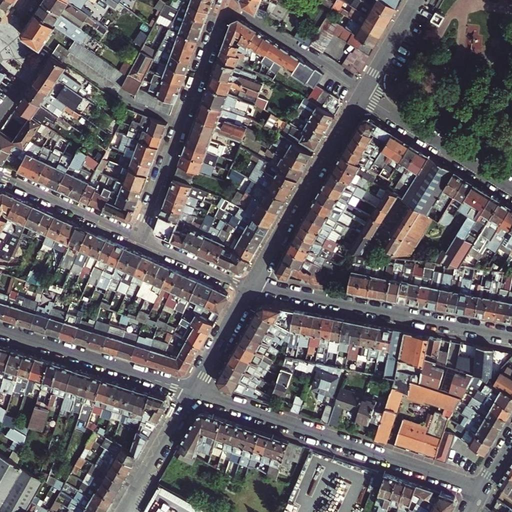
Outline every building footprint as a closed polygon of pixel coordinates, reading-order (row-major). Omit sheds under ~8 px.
[(0,0),(0,5),(8,11),(14,0),(0,0)] [(85,12),(79,8),(68,0),(44,0),(43,2),(61,14),(65,9),(84,22),(85,20),(104,34),(108,29),(85,12)] [(68,0),(79,8),(85,12),(94,0),(68,0)] [(160,0),(156,7),(162,9),(166,2),(163,0),(160,0)] [(184,0),(185,1),(210,10),(213,0),(184,0)] [(241,0),(244,6),(267,20),(277,4),(270,2),(265,0),(241,0)] [(333,7),(335,4),(329,0),(328,0),(319,0),(319,1),(332,8),(333,7)] [(387,26),(393,16),(365,0),(350,0),(348,3),(354,7),(387,26)] [(365,0),(393,16),(398,6),(387,0),(365,0)] [(206,20),(210,10),(185,1),(180,9),(180,10),(206,20)] [(76,31),(79,27),(61,14),(43,2),(37,12),(57,26),(76,40),(80,34),(76,31)] [(165,38),(166,35),(168,32),(170,28),(174,20),(180,10),(180,9),(166,2),(162,9),(160,13),(153,26),(141,50),(155,57),(155,56),(156,54),(159,49),(165,38)] [(381,35),(387,26),(354,7),(349,17),(381,35)] [(202,31),(206,20),(180,10),(174,20),(202,31)] [(376,45),(381,35),(349,17),(337,10),(335,14),(349,22),(346,28),(363,38),(376,45)] [(432,20),(440,24),(445,16),(437,11),(432,20)] [(24,37),(41,49),(57,26),(37,12),(23,31),(24,37)] [(226,40),(235,43),(238,33),(243,36),(250,25),(240,19),(233,21),(226,40)] [(200,39),(202,31),(174,20),(170,28),(200,39)] [(246,49),(247,45),(257,30),(250,25),(243,36),(241,40),(239,42),(239,44),(241,45),(240,47),(246,49)] [(359,45),(363,38),(346,28),(342,25),(336,35),(350,43),(356,47),(370,55),(372,52),(359,45)] [(310,44),(324,53),(335,34),(321,26),(314,38),(310,44)] [(195,50),(200,39),(170,28),(168,32),(166,35),(165,38),(168,40),(176,43),(195,50)] [(252,49),(256,51),(266,35),(257,30),(247,45),(246,49),(245,52),(244,54),(249,56),(252,49)] [(310,44),(314,38),(300,30),(295,37),(309,46),(310,44)] [(256,51),(264,56),(274,40),(266,35),(256,51)] [(191,61),(195,50),(176,43),(168,40),(165,38),(159,49),(191,61)] [(372,52),(376,45),(363,38),(359,45),(372,52)] [(111,79),(117,69),(76,40),(69,51),(111,79)] [(245,52),(237,49),(238,47),(240,47),(241,45),(239,44),(237,43),(235,43),(226,40),(222,49),(237,55),(240,56),(243,57),(244,54),(245,52)] [(275,59),(274,58),(282,45),(274,40),(264,56),(261,61),(265,62),(264,65),(263,67),(269,68),(275,59)] [(51,56),(61,63),(69,51),(58,43),(50,55),(51,56)] [(276,78),(275,77),(281,68),(292,51),(282,45),(274,58),(275,59),(276,59),(272,67),(270,70),(266,77),(274,81),(276,78)] [(352,54),(366,61),(370,55),(356,47),(352,54)] [(187,72),(191,61),(159,49),(156,54),(155,56),(155,57),(154,59),(157,61),(159,58),(160,55),(170,59),(168,65),(187,72)] [(238,62),(235,61),(237,55),(222,49),(218,59),(239,67),(241,62),(242,60),(243,57),(240,56),(239,59),(240,59),(238,62)] [(142,82),(143,79),(148,70),(154,59),(155,57),(141,50),(140,51),(133,65),(127,76),(117,69),(111,79),(121,86),(122,86),(136,94),(138,89),(142,82)] [(281,68),(292,74),(302,58),(292,51),(281,68)] [(354,72),(361,71),(366,61),(352,54),(351,53),(343,65),(354,72)] [(81,86),(63,74),(68,67),(61,63),(51,56),(43,68),(77,92),(81,86)] [(324,74),(302,58),(292,74),(315,89),(318,84),(324,74)] [(260,106),(270,84),(258,80),(260,75),(248,70),(239,67),(218,59),(214,72),(250,85),(247,92),(259,97),(256,104),(260,106)] [(161,62),(156,73),(157,73),(183,83),(187,72),(168,65),(162,62),(161,62)] [(239,67),(248,70),(250,66),(250,65),(241,62),(239,67)] [(0,82),(8,71),(0,65),(0,82)] [(260,75),(262,70),(250,66),(248,70),(260,75)] [(76,92),(77,92),(43,68),(34,81),(50,92),(55,85),(78,101),(81,96),(76,92)] [(160,86),(179,93),(183,83),(157,73),(156,73),(154,72),(152,77),(162,81),(160,86)] [(232,86),(247,92),(250,85),(214,72),(208,86),(229,94),(232,86)] [(310,96),(286,83),(288,80),(278,74),(276,78),(274,81),(305,98),(308,100),(310,96)] [(175,102),(176,103),(179,93),(160,86),(143,79),(142,82),(148,85),(146,89),(150,91),(149,93),(175,102)] [(78,118),(81,113),(50,92),(34,81),(26,93),(60,116),(65,109),(78,118)] [(308,100),(315,103),(324,88),(318,84),(315,89),(310,96),(308,100)] [(256,104),(244,100),(229,94),(208,86),(203,101),(224,108),(226,102),(253,112),(250,118),(264,126),(271,112),(260,106),(256,104)] [(315,103),(321,107),(330,92),(324,88),(315,103)] [(134,99),(171,112),(175,102),(149,93),(138,89),(136,94),(134,99)] [(244,100),(256,104),(259,97),(247,92),(244,100)] [(321,107),(336,115),(341,105),(340,98),(330,92),(321,107)] [(73,126),(60,116),(26,93),(17,106),(32,116),(37,119),(41,113),(69,132),(73,126)] [(331,123),(336,115),(321,107),(315,103),(308,100),(305,98),(300,107),(304,109),(306,105),(315,110),(313,114),(331,123)] [(225,121),(220,119),(224,108),(203,101),(197,117),(245,135),(247,128),(226,120),(225,121)] [(326,131),(331,123),(313,114),(304,109),(300,107),(295,115),(299,117),(301,113),(310,119),(308,122),(326,131)] [(140,128),(163,137),(168,123),(152,117),(145,115),(142,123),(140,128)] [(321,140),(326,131),(308,122),(299,117),(295,115),(290,123),(294,125),(296,122),(306,127),(304,130),(321,140)] [(38,130),(43,123),(37,119),(32,116),(15,140),(29,150),(30,147),(34,144),(30,141),(38,130)] [(191,133),(212,140),(216,130),(219,131),(221,134),(242,142),(245,135),(197,117),(191,133)] [(387,143),(394,132),(370,118),(362,120),(358,126),(381,139),(387,143)] [(47,126),(43,123),(38,130),(42,132),(47,126)] [(159,147),(163,137),(140,128),(133,126),(132,130),(130,136),(131,136),(159,147)] [(377,145),(381,139),(358,126),(353,135),(382,151),(383,149),(377,145)] [(292,141),(313,153),(321,140),(304,130),(299,127),(292,141)] [(27,152),(29,150),(15,140),(1,130),(0,131),(0,144),(11,152),(18,157),(24,161),(28,153),(27,152)] [(53,130),(50,135),(59,140),(61,136),(53,130)] [(383,164),(385,165),(403,138),(394,132),(387,143),(383,149),(390,153),(383,164)] [(220,147),(211,144),(212,140),(191,133),(187,143),(217,154),(221,155),(224,148),(220,146),(220,147)] [(309,160),(313,153),(292,141),(278,133),(274,141),(282,145),(285,140),(292,144),(289,149),(309,160)] [(156,156),(159,147),(131,136),(130,136),(129,136),(125,134),(123,140),(120,149),(125,151),(127,146),(156,156)] [(376,160),(382,151),(353,135),(348,144),(376,160)] [(388,169),(393,172),(411,143),(403,138),(385,165),(388,167),(388,169)] [(73,159),(67,157),(73,144),(70,141),(62,156),(57,166),(49,184),(59,189),(71,163),(73,159)] [(305,168),(309,160),(289,149),(282,145),(274,141),(269,148),(305,168)] [(215,160),(217,154),(187,143),(184,153),(204,161),(206,157),(215,160)] [(397,178),(400,179),(420,148),(411,143),(393,172),(390,177),(395,180),(397,178)] [(0,163),(2,165),(11,152),(0,144),(0,163)] [(19,170),(29,175),(38,157),(41,151),(42,150),(43,148),(40,147),(37,146),(34,144),(30,147),(29,150),(27,152),(28,153),(24,161),(19,170)] [(231,159),(235,161),(239,150),(221,144),(220,146),(224,148),(221,155),(231,159)] [(371,169),(376,160),(348,144),(342,153),(371,169)] [(52,152),(53,151),(43,146),(43,148),(42,150),(41,151),(38,157),(29,175),(39,180),(51,154),(54,156),(56,153),(52,152)] [(152,165),(156,156),(127,146),(125,151),(128,152),(128,154),(135,156),(134,159),(152,165)] [(92,169),(84,165),(87,159),(89,160),(92,156),(79,147),(73,159),(71,163),(76,165),(79,167),(82,169),(92,173),(92,172),(92,171),(92,170),(92,169)] [(271,163),(298,179),(305,168),(269,148),(266,153),(274,158),(271,163)] [(419,170),(420,171),(430,155),(429,154),(420,148),(400,179),(398,182),(404,185),(406,182),(409,184),(418,169),(419,170)] [(262,158),(265,154),(263,152),(256,149),(254,153),(259,156),(262,158)] [(49,184),(57,166),(62,156),(58,154),(56,153),(54,156),(51,154),(39,180),(49,184)] [(212,167),(213,164),(204,161),(184,153),(180,164),(196,170),(208,174),(211,167),(212,167)] [(373,182),(378,173),(371,169),(342,153),(337,162),(370,180),(373,182)] [(439,206),(435,204),(456,171),(430,155),(420,171),(403,197),(411,202),(421,209),(429,214),(430,211),(434,213),(439,206)] [(124,166),(130,168),(134,159),(128,156),(124,166)] [(287,199),(294,187),(261,169),(265,160),(262,158),(259,156),(258,158),(259,160),(260,161),(253,172),(271,183),(268,188),(287,199)] [(13,168),(19,170),(24,161),(18,157),(13,168)] [(130,168),(149,175),(152,165),(134,159),(130,168)] [(294,187),(298,179),(271,163),(265,160),(261,169),(294,187)] [(144,189),(149,175),(130,168),(124,166),(111,161),(109,168),(123,173),(120,180),(144,189)] [(366,186),(370,180),(337,162),(332,171),(358,185),(360,182),(366,186)] [(59,189),(70,194),(79,176),(81,171),(82,169),(79,167),(76,165),(71,163),(59,189)] [(174,179),(191,185),(196,170),(180,164),(174,179)] [(91,182),(88,180),(92,173),(82,169),(81,171),(79,176),(70,194),(82,199),(90,183),(91,182)] [(327,179),(354,195),(359,186),(358,185),(332,171),(327,179)] [(452,192),(456,195),(466,178),(456,171),(435,204),(439,206),(441,208),(452,192)] [(98,187),(100,183),(100,182),(93,178),(91,182),(90,183),(98,187)] [(454,216),(460,207),(475,183),(466,178),(456,195),(446,209),(449,211),(448,212),(454,216)] [(140,199),(144,189),(120,180),(118,179),(117,182),(113,189),(121,192),(140,199)] [(206,199),(209,191),(191,185),(174,179),(171,188),(190,195),(191,193),(196,195),(206,199)] [(363,200),(360,198),(354,195),(327,179),(322,188),(349,203),(355,207),(359,202),(361,203),(363,200)] [(387,191),(388,188),(392,183),(392,182),(388,179),(383,188),(387,191)] [(280,210),(287,199),(268,188),(256,180),(250,190),(248,189),(246,192),(250,194),(251,193),(280,210)] [(393,191),(398,194),(404,185),(398,182),(396,186),(393,191)] [(82,199),(90,203),(98,187),(90,183),(82,199)] [(104,210),(110,197),(111,194),(113,189),(100,183),(98,187),(90,203),(104,210)] [(469,232),(472,228),(493,195),(475,183),(460,207),(471,213),(447,251),(443,249),(436,260),(447,262),(446,264),(460,266),(472,247),(478,238),(469,232)] [(381,199),(387,191),(383,188),(379,186),(374,194),(381,199)] [(168,197),(192,205),(196,195),(191,193),(190,195),(171,188),(168,197)] [(352,220),(353,217),(355,214),(345,209),(349,203),(322,188),(317,196),(344,212),(350,216),(349,218),(352,220)] [(379,204),(389,210),(399,194),(398,194),(393,191),(388,188),(387,191),(381,199),(379,204)] [(10,216),(9,216),(17,197),(5,191),(0,193),(0,214),(8,219),(10,216)] [(232,203),(238,206),(245,194),(239,191),(232,203)] [(121,202),(136,209),(140,199),(121,192),(119,197),(111,194),(110,197),(121,202)] [(272,225),(280,210),(251,193),(250,194),(246,192),(245,194),(249,197),(248,198),(252,200),(246,210),(254,215),(272,225)] [(483,222),(487,224),(502,200),(493,195),(472,228),(477,231),(483,222)] [(312,205),(339,220),(344,212),(317,196),(312,205)] [(18,224),(18,219),(26,201),(17,197),(9,216),(10,216),(8,219),(12,221),(18,225),(18,224)] [(104,210),(116,215),(121,202),(110,197),(104,210)] [(189,212),(192,205),(168,197),(164,205),(183,212),(184,210),(189,212)] [(485,249),(511,207),(511,206),(502,200),(487,224),(481,233),(478,238),(472,247),(480,251),(482,247),(485,249)] [(24,228),(26,224),(35,205),(26,201),(18,219),(18,224),(18,225),(24,228)] [(128,221),(133,219),(136,209),(121,202),(116,215),(128,221)] [(208,211),(216,216),(221,207),(211,202),(207,211),(208,211)] [(402,217),(412,223),(421,209),(411,202),(402,217)] [(372,214),(382,221),(389,210),(379,204),(376,208),(372,214)] [(29,225),(38,229),(46,210),(36,205),(35,205),(26,224),(28,224),(29,225)] [(180,221),(185,221),(189,212),(184,210),(183,212),(164,205),(161,214),(180,221)] [(345,232),(348,226),(339,220),(312,205),(307,214),(343,234),(355,241),(357,238),(345,232)] [(371,216),(372,214),(376,208),(372,205),(366,213),(371,216)] [(498,251),(503,244),(511,228),(511,207),(485,249),(489,251),(492,248),(498,251)] [(392,254),(408,256),(434,217),(429,214),(421,209),(412,223),(403,237),(394,252),(392,254)] [(451,221),(452,220),(454,216),(448,212),(449,211),(446,209),(439,220),(443,223),(444,223),(446,223),(447,223),(448,223),(449,222),(450,222),(451,221)] [(38,229),(48,234),(56,215),(46,210),(38,229)] [(215,219),(216,216),(208,211),(207,215),(215,219)] [(172,241),(183,245),(190,230),(193,222),(195,218),(197,215),(189,212),(185,221),(187,222),(183,231),(177,229),(172,241)] [(0,226),(3,228),(8,219),(0,214),(0,226)] [(340,240),(343,234),(307,214),(302,222),(336,241),(338,238),(340,240)] [(362,230),(372,236),(382,221),(372,214),(371,216),(365,225),(362,230)] [(53,246),(57,238),(66,219),(56,215),(48,234),(44,242),(47,243),(53,246)] [(249,224),(267,234),(272,225),(254,215),(249,224)] [(393,231),(403,237),(412,223),(402,217),(393,231)] [(68,243),(69,244),(78,225),(77,224),(66,219),(57,238),(53,246),(54,247),(59,249),(61,246),(64,247),(66,242),(68,243)] [(198,252),(208,257),(216,239),(219,234),(221,229),(225,222),(221,219),(216,227),(212,225),(210,228),(207,234),(198,252)] [(183,245),(191,249),(199,231),(202,226),(193,222),(190,230),(183,245)] [(229,234),(232,230),(234,227),(225,222),(221,229),(229,234)] [(334,244),(336,241),(302,222),(297,231),(334,251),(337,246),(334,244)] [(244,232),(262,242),(267,234),(249,224),(244,232)] [(71,270),(75,262),(89,230),(78,225),(69,244),(67,249),(60,264),(59,265),(71,270)] [(199,231),(207,234),(210,228),(206,226),(202,225),(202,226),(199,231)] [(17,236),(15,235),(3,228),(0,226),(0,237),(13,245),(12,249),(14,250),(16,245),(20,237),(17,236)] [(469,232),(478,238),(481,233),(477,231),(472,228),(469,232)] [(511,228),(503,244),(511,249),(511,228)] [(77,270),(81,272),(98,234),(89,230),(75,262),(80,264),(77,270)] [(350,249),(363,251),(372,236),(362,230),(360,233),(357,238),(355,241),(350,249)] [(191,249),(198,252),(207,234),(199,231),(191,249)] [(292,241),(324,257),(326,253),(333,257),(336,253),(334,251),(297,231),(292,241)] [(387,247),(394,252),(403,237),(393,231),(384,245),(387,247)] [(239,240),(257,251),(262,242),(244,232),(239,240)] [(88,267),(93,270),(107,238),(98,234),(81,272),(80,275),(83,277),(88,267)] [(12,249),(13,245),(0,237),(0,247),(11,250),(10,253),(12,254),(14,250),(12,249)] [(92,272),(101,277),(116,243),(107,238),(93,270),(92,272)] [(208,257),(217,261),(224,246),(226,243),(224,242),(221,241),(216,239),(208,257)] [(234,250),(251,260),(257,251),(239,240),(235,248),(234,250)] [(321,267),(324,257),(292,241),(287,250),(321,267)] [(108,286),(111,279),(126,247),(116,243),(101,277),(99,282),(103,284),(108,286)] [(379,253),(383,253),(387,247),(384,245),(379,253)] [(245,270),(251,260),(234,250),(232,253),(229,252),(231,249),(224,246),(217,261),(241,272),(245,270)] [(10,253),(11,250),(0,247),(0,256),(10,258),(12,254),(10,253)] [(113,291),(116,293),(135,251),(126,247),(111,279),(117,282),(113,291)] [(321,267),(287,250),(283,259),(313,274),(319,277),(321,270),(321,267)] [(124,282),(130,285),(143,255),(135,251),(116,293),(114,297),(117,298),(124,282)] [(359,263),(354,262),(348,291),(358,293),(364,264),(365,258),(367,252),(362,252),(359,263)] [(135,282),(142,285),(153,259),(143,255),(130,285),(128,289),(131,290),(135,282)] [(149,280),(154,282),(163,264),(153,259),(142,285),(141,286),(145,288),(149,280)] [(313,274),(283,259),(277,271),(280,278),(288,279),(291,274),(302,279),(301,282),(310,284),(313,274)] [(412,268),(406,267),(399,301),(410,303),(416,268),(418,259),(414,259),(412,268)] [(7,260),(5,264),(0,263),(0,272),(2,273),(4,273),(7,266),(9,260),(7,260)] [(380,297),(384,277),(380,277),(383,265),(375,263),(374,266),(368,295),(380,297)] [(150,297),(157,300),(171,268),(163,264),(154,282),(151,290),(152,290),(150,294),(152,294),(150,297)] [(368,295),(374,266),(364,264),(358,293),(368,295)] [(387,278),(384,277),(380,297),(390,299),(395,271),(396,267),(389,265),(387,278)] [(399,271),(395,271),(390,299),(399,301),(406,267),(400,265),(399,271)] [(165,293),(170,295),(180,272),(171,268),(157,300),(155,304),(160,306),(165,293)] [(420,268),(416,268),(410,303),(419,304),(424,276),(418,275),(420,268)] [(438,308),(444,280),(446,274),(439,272),(440,270),(437,269),(436,272),(429,306),(438,308)] [(487,317),(491,298),(496,271),(486,270),(485,276),(488,276),(486,289),(483,288),(477,316),(487,317)] [(431,278),(424,276),(419,304),(429,306),(436,272),(433,271),(431,278)] [(177,293),(181,294),(189,276),(180,272),(170,295),(163,310),(167,312),(177,293)] [(319,277),(313,274),(310,284),(317,285),(319,277)] [(506,321),(511,293),(511,274),(510,285),(504,283),(502,289),(497,319),(506,321)] [(3,318),(17,322),(26,297),(22,296),(27,280),(15,276),(9,298),(10,298),(3,318)] [(186,297),(190,299),(199,280),(189,276),(181,294),(175,308),(179,310),(186,297)] [(448,281),(444,280),(438,308),(449,310),(453,290),(455,279),(448,278),(448,281)] [(468,314),(472,294),(475,279),(469,278),(466,293),(462,292),(459,312),(468,314)] [(190,299),(198,302),(207,284),(199,280),(190,299)] [(456,291),(453,290),(449,310),(459,312),(462,292),(465,282),(458,281),(456,291)] [(17,322),(32,327),(40,301),(45,286),(37,284),(32,299),(26,297),(17,322)] [(198,302),(206,306),(214,288),(207,284),(198,302)] [(477,316),(483,288),(483,285),(478,284),(476,295),(472,294),(468,314),(477,316)] [(206,306),(214,309),(222,291),(214,288),(206,306)] [(495,299),(491,298),(487,317),(497,319),(502,289),(497,288),(495,299)] [(209,320),(215,324),(229,298),(228,294),(222,291),(214,309),(211,315),(209,320)] [(0,316),(3,318),(10,298),(9,298),(0,295),(0,316)] [(32,327),(46,331),(54,306),(40,301),(32,327)] [(75,340),(90,345),(94,331),(101,307),(99,306),(97,305),(94,319),(90,318),(89,322),(82,320),(75,340)] [(46,331),(60,336),(68,312),(68,310),(54,306),(46,331)] [(256,312),(291,330),(292,331),(293,322),(280,315),(284,309),(266,306),(258,309),(256,312)] [(215,324),(209,320),(200,315),(191,310),(190,309),(185,318),(210,332),(215,324)] [(60,336),(75,340),(82,320),(84,313),(79,312),(78,315),(68,312),(60,336)] [(200,315),(209,320),(211,315),(205,312),(204,313),(202,312),(200,315)] [(251,321),(277,336),(280,331),(288,335),(291,330),(256,312),(251,321)] [(302,333),(306,314),(295,312),(293,322),(292,331),(290,341),(296,343),(298,332),(302,333)] [(315,315),(306,314),(302,333),(298,354),(303,354),(305,345),(306,345),(306,342),(310,343),(315,315)] [(325,317),(315,315),(310,343),(309,352),(314,353),(318,336),(322,337),(325,317)] [(183,338),(201,348),(210,332),(185,318),(183,317),(180,323),(193,331),(192,333),(187,331),(183,338)] [(335,319),(325,317),(322,337),(319,354),(324,355),(325,347),(330,348),(335,319)] [(344,321),(335,319),(330,348),(329,349),(334,350),(336,350),(338,340),(341,340),(344,321)] [(158,326),(165,329),(167,324),(158,320),(156,326),(158,326)] [(285,340),(277,336),(251,321),(245,332),(272,346),(274,341),(283,345),(285,340)] [(355,323),(344,321),(341,340),(339,351),(346,352),(348,342),(351,342),(355,323)] [(364,325),(355,323),(351,342),(349,353),(355,354),(357,343),(361,344),(364,325)] [(374,327),(364,325),(361,344),(359,355),(365,356),(367,345),(370,346),(374,327)] [(384,329),(374,327),(370,346),(368,357),(368,360),(378,362),(378,359),(380,348),(384,329)] [(394,331),(384,329),(380,348),(378,359),(385,360),(387,349),(390,350),(394,331)] [(90,345),(104,349),(108,335),(94,331),(90,345)] [(396,379),(404,333),(394,331),(390,350),(385,377),(396,379)] [(239,342),(266,356),(269,351),(277,355),(280,350),(272,346),(245,332),(239,342)] [(118,354),(133,358),(137,344),(139,338),(125,333),(123,339),(118,354)] [(146,340),(153,342),(156,335),(148,333),(146,340)] [(180,353),(193,361),(201,348),(183,338),(177,334),(174,333),(173,337),(175,338),(174,339),(185,345),(183,349),(180,353)] [(436,459),(446,432),(450,421),(455,412),(462,398),(420,384),(430,337),(404,333),(396,379),(393,387),(393,388),(403,392),(434,402),(425,427),(404,420),(396,446),(436,459)] [(104,349),(118,354),(123,339),(108,335),(104,349)] [(478,347),(430,337),(420,384),(462,398),(464,395),(469,385),(473,387),(474,382),(472,380),(475,375),(478,347)] [(233,352),(261,366),(264,360),(272,365),(274,361),(266,356),(239,342),(233,352)] [(133,358),(147,363),(151,348),(137,344),(133,358)] [(5,369),(8,370),(14,350),(5,347),(0,360),(0,380),(1,381),(5,369)] [(493,350),(478,347),(475,375),(472,380),(474,382),(473,387),(476,389),(478,375),(495,385),(501,375),(502,373),(492,367),(493,350)] [(147,363),(161,367),(166,353),(151,348),(147,363)] [(14,350),(8,370),(2,389),(14,393),(16,388),(27,354),(14,350)] [(228,361),(255,375),(258,370),(267,374),(269,370),(261,366),(233,352),(228,361)] [(161,367),(175,372),(178,357),(176,356),(166,353),(161,367)] [(183,374),(187,372),(193,361),(180,353),(178,357),(175,372),(183,374)] [(38,358),(27,354),(16,388),(21,390),(23,384),(29,386),(38,358)] [(50,362),(38,358),(29,386),(27,394),(29,395),(30,391),(34,392),(35,387),(42,389),(50,362)] [(286,358),(276,391),(279,392),(279,394),(287,395),(296,366),(300,365),(316,370),(318,364),(286,358)] [(228,361),(223,371),(250,385),(253,380),(271,390),(273,384),(255,375),(228,361)] [(61,365),(50,362),(42,389),(52,393),(61,365)] [(44,403),(38,401),(30,426),(46,432),(55,406),(58,407),(62,396),(66,397),(75,370),(61,365),(52,393),(50,398),(48,404),(44,403)] [(326,365),(322,365),(314,388),(321,390),(319,395),(325,397),(327,393),(334,395),(341,374),(326,369),(327,365),(326,365)] [(75,370),(66,397),(64,403),(73,406),(74,405),(85,373),(75,370)] [(222,388),(258,400),(259,395),(252,392),(255,387),(250,385),(223,371),(218,379),(222,388)] [(78,411),(81,412),(94,376),(85,373),(74,405),(80,407),(78,411)] [(511,394),(511,381),(501,375),(495,385),(511,394)] [(94,376),(81,412),(79,419),(89,423),(90,421),(95,405),(104,379),(94,376)] [(385,377),(383,383),(393,387),(396,379),(385,377)] [(102,413),(113,382),(104,379),(95,405),(101,408),(100,412),(102,413)] [(114,412),(122,385),(113,382),(102,413),(105,414),(107,409),(114,412)] [(132,388),(122,385),(114,412),(120,414),(119,418),(122,419),(124,415),(132,388)] [(511,410),(511,394),(495,385),(493,389),(485,385),(481,392),(484,394),(511,410)] [(142,391),(132,388),(124,415),(129,417),(128,421),(131,422),(142,391)] [(359,414),(365,398),(366,396),(341,388),(334,408),(329,424),(337,426),(343,409),(359,414)] [(397,412),(403,392),(393,388),(389,400),(386,408),(397,412)] [(151,394),(142,391),(131,422),(134,423),(135,419),(142,421),(145,412),(151,394)] [(167,399),(151,394),(145,412),(161,420),(169,406),(167,399)] [(511,412),(511,410),(484,394),(480,400),(476,398),(474,400),(508,419),(511,412)] [(382,423),(386,408),(389,400),(379,397),(377,402),(371,419),(382,423)] [(301,414),(306,401),(298,398),(293,412),(301,414)] [(371,419),(377,402),(365,398),(359,414),(357,420),(369,424),(371,419)] [(508,419),(474,400),(472,399),(468,407),(474,411),(503,428),(508,419)] [(329,424),(334,408),(327,406),(322,421),(329,424)] [(386,443),(397,412),(386,408),(382,423),(377,440),(386,443)] [(498,436),(503,428),(474,411),(470,417),(466,414),(464,417),(498,436)] [(19,419),(8,412),(5,422),(16,428),(17,422),(19,419)] [(140,456),(161,420),(145,412),(142,421),(134,445),(132,451),(140,456)] [(197,415),(179,447),(197,457),(200,449),(213,453),(224,420),(204,413),(197,415)] [(467,422),(463,428),(492,445),(498,436),(464,417),(463,419),(467,422)] [(0,430),(24,444),(27,435),(20,431),(16,428),(5,422),(0,418),(0,430)] [(234,423),(224,420),(213,453),(212,454),(216,455),(218,455),(219,453),(223,454),(234,423)] [(98,426),(90,421),(89,423),(88,424),(92,426),(97,429),(98,426)] [(454,430),(458,425),(450,421),(446,432),(452,435),(454,430)] [(243,426),(234,423),(223,454),(222,457),(231,460),(243,426)] [(492,445),(463,428),(458,425),(454,430),(464,436),(461,441),(463,442),(469,445),(475,449),(482,453),(486,455),(492,445)] [(46,432),(30,426),(28,432),(44,438),(46,432)] [(107,431),(98,426),(97,429),(106,435),(107,431)] [(243,426),(231,460),(229,465),(235,467),(239,454),(243,455),(252,429),(243,426)] [(106,435),(107,436),(115,440),(117,433),(118,433),(108,427),(107,431),(106,435)] [(97,429),(93,436),(91,439),(95,441),(102,445),(107,436),(106,435),(97,429)] [(261,432),(252,429),(243,455),(240,464),(245,466),(250,467),(250,466),(261,432)] [(261,432),(250,466),(260,469),(262,461),(272,436),(261,432)] [(446,463),(451,448),(455,437),(452,435),(446,432),(436,459),(446,463)] [(115,440),(116,441),(123,445),(125,440),(126,438),(117,433),(115,440)] [(281,439),(272,436),(262,461),(272,465),(281,439)] [(451,448),(469,459),(476,463),(482,453),(475,449),(469,445),(463,442),(461,441),(455,437),(451,448)] [(95,441),(91,439),(86,448),(90,450),(95,441)] [(290,442),(281,439),(272,465),(269,474),(277,479),(281,468),(282,464),(290,442)] [(134,445),(125,440),(123,445),(132,451),(134,445)] [(108,445),(106,447),(135,464),(140,456),(132,451),(123,445),(116,441),(112,447),(108,445)] [(290,442),(282,464),(290,466),(292,460),(297,444),(290,442)] [(299,462),(304,447),(297,444),(292,460),(299,462)] [(105,459),(130,473),(135,464),(106,447),(104,450),(108,453),(105,459)] [(197,457),(179,447),(175,454),(192,464),(197,457)] [(85,459),(91,450),(90,450),(86,448),(81,456),(85,459)] [(14,450),(9,458),(18,463),(21,454),(14,450)] [(0,511),(26,511),(33,500),(45,479),(40,476),(18,463),(9,458),(0,453),(0,511)] [(218,469),(221,460),(216,458),(216,455),(212,454),(209,464),(218,469)] [(85,459),(81,456),(76,465),(81,468),(85,459)] [(126,482),(130,473),(105,459),(102,464),(97,462),(96,465),(126,482)] [(91,473),(120,491),(126,482),(96,465),(93,469),(98,472),(96,474),(92,471),(91,473)] [(48,481),(50,476),(51,473),(42,469),(40,476),(45,479),(48,480),(48,481)] [(511,475),(507,472),(498,485),(503,489),(509,494),(511,496),(511,475)] [(115,499),(120,491),(91,473),(85,482),(90,485),(115,499)] [(383,488),(387,475),(380,473),(375,485),(383,488)] [(387,511),(388,511),(399,479),(387,474),(387,475),(383,488),(381,492),(377,504),(381,505),(378,511),(387,511)] [(50,476),(48,481),(54,484),(56,485),(58,479),(50,476)] [(66,483),(58,479),(56,485),(63,489),(64,486),(66,483)] [(398,511),(399,510),(408,481),(399,479),(388,511),(390,511),(398,511)] [(54,484),(48,481),(48,480),(45,486),(51,489),(54,484)] [(410,511),(413,501),(414,498),(416,490),(418,485),(408,481),(399,510),(402,511),(403,508),(410,511)] [(79,490),(110,508),(115,499),(90,485),(85,482),(84,482),(79,490)] [(80,502),(97,511),(108,511),(110,508),(79,490),(71,485),(66,483),(64,486),(83,497),(80,502)] [(456,498),(418,485),(416,490),(426,496),(454,511),(459,503),(456,498)] [(210,511),(157,488),(147,511),(178,511),(180,510),(185,511),(210,511)] [(381,492),(374,489),(369,501),(377,504),(381,492)] [(77,511),(97,511),(80,502),(61,492),(60,494),(72,501),(68,507),(70,508),(77,511)] [(421,505),(424,506),(434,511),(453,511),(454,511),(426,496),(421,505)] [(37,511),(42,505),(33,500),(26,511),(37,511)] [(55,511),(61,503),(56,500),(51,509),(55,511)]
